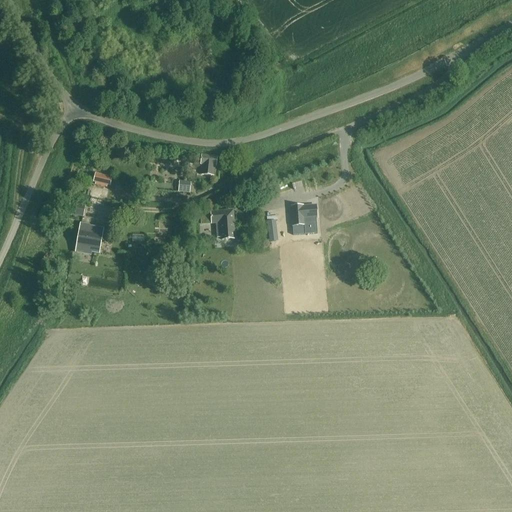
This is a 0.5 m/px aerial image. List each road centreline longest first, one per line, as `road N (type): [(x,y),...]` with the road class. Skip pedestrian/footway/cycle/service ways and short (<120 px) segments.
road 1 (unclassified): [(73,110),(175,138),(246,139),(404,81),(469,47)]
road 2 (residential): [(120,191),(129,198),(193,196),(436,84),(469,47)]
road 3 (unclassified): [(0,260),(50,143),(73,110)]
road 4 (unclassified): [(73,110),(8,0)]
